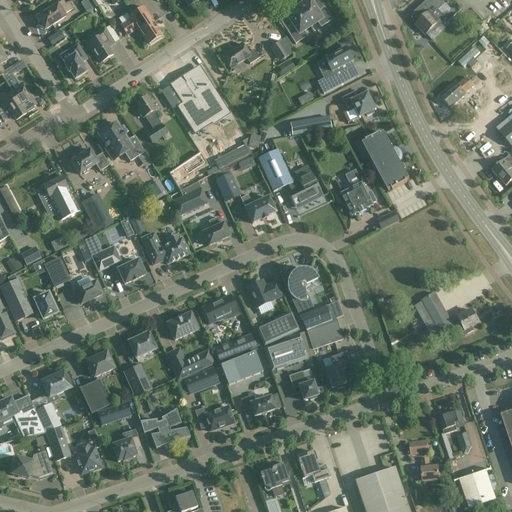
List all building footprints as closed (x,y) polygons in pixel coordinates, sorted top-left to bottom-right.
[(98,6),(94,0),(89,0),(88,1),(93,10),(98,6)] [(297,7),(311,27),(317,23),(321,28),(333,20),(324,8),(318,12),(309,0),(308,0),(307,1),(306,0),(304,0),(302,1),(300,3),(299,4),(300,6),(297,7)] [(428,0),(414,13),(415,13),(421,20),(416,25),(425,36),(439,23),(441,25),(447,20),(439,11),(444,7),(445,6),(438,0),(428,0)] [(65,5),(63,1),(57,5),(57,6),(37,19),(40,23),(38,26),(43,28),(44,31),(66,18),(64,15),(73,10),(69,3),(65,5)] [(162,36),(144,7),(129,17),(131,20),(121,26),(127,36),(138,29),(148,45),(149,45),(150,46),(162,38),(161,37),(162,36)] [(311,27),(297,7),(295,9),(294,8),(292,8),(291,9),(289,10),(288,11),(287,12),(288,13),(285,15),(294,28),(287,32),(295,45),(307,37),(304,32),(311,27)] [(114,44),(105,29),(91,38),(94,41),(87,45),(92,53),(93,52),(101,64),(102,63),(104,64),(108,61),(108,59),(113,56),(108,48),(114,44)] [(60,31),(48,39),(50,43),(55,40),(58,45),(65,40),(60,31)] [(488,41),(482,46),(498,62),(503,57),(488,41)] [(288,57),(279,43),(271,49),(280,62),(288,57)] [(68,51),(60,57),(64,63),(66,66),(65,68),(68,72),(70,73),(75,80),(87,73),(81,64),(87,60),(78,45),(68,51)] [(248,54),(241,45),(222,57),(231,70),(246,60),(250,65),(259,59),(254,50),(248,54)] [(346,66),(354,62),(347,49),(323,61),(331,76),(318,83),(324,95),(354,80),(346,66)] [(511,72),(502,61),(487,76),(511,101),(511,72)] [(12,67),(1,75),(13,94),(25,113),(27,112),(28,113),(34,109),(33,107),(35,106),(32,101),(33,100),(32,96),(33,95),(27,86),(21,89),(14,78),(12,79),(11,77),(17,74),(12,67)] [(183,80),(212,124),(227,115),(211,89),(209,91),(204,83),(206,82),(199,70),(184,79),(183,80)] [(182,77),(169,85),(182,105),(178,107),(191,127),(194,132),(210,122),(183,80),(184,79),(182,77)] [(475,87),(468,78),(459,86),(457,84),(441,97),(451,109),(467,95),(466,95),(475,87)] [(26,114),(25,113),(13,94),(8,98),(3,93),(0,95),(0,112),(1,114),(7,110),(10,113),(11,112),(16,121),(26,114)] [(355,93),(342,99),(349,112),(355,108),(359,117),(360,118),(361,118),(366,115),(367,115),(367,117),(374,113),(373,112),(375,111),(376,110),(376,109),(376,110),(369,95),(368,94),(367,94),(367,95),(358,99),(355,93)] [(156,111),(147,97),(145,98),(144,97),(141,99),(141,101),(136,104),(140,110),(138,111),(143,119),(145,118),(149,125),(153,131),(146,135),(152,144),(167,134),(161,126),(162,125),(158,119),(160,118),(155,111),(156,111)] [(284,100),(290,112),(296,109),(290,97),(284,100)] [(293,137),(316,133),(314,121),(291,125),(293,137)] [(127,141),(116,124),(107,130),(106,129),(104,128),(100,131),(100,133),(101,134),(99,135),(108,149),(107,150),(106,150),(113,161),(125,154),(130,162),(145,153),(134,137),(127,141)] [(511,148),(511,124),(500,134),(511,148)] [(406,181),(410,180),(400,163),(402,162),(402,161),(402,160),(402,159),(403,158),(403,157),(402,157),(402,156),(402,155),(402,154),(401,154),(401,153),(400,151),(398,150),(397,150),(396,150),(395,149),(393,150),(384,133),(381,135),(381,134),(366,142),(366,143),(363,145),(388,191),(392,189),(392,191),(407,182),(406,181)] [(95,159),(90,150),(71,162),(80,176),(82,174),(84,175),(88,173),(88,170),(96,165),(100,172),(109,166),(102,154),(95,159)] [(292,184),(277,151),(258,159),(273,192),(273,193),(293,184),(292,183),(292,184)] [(511,177),(511,159),(509,157),(492,170),(506,187),(511,181),(511,179),(511,177)] [(252,158),(238,165),(240,169),(242,173),(251,169),(252,168),(256,166),(252,158)] [(323,197),(308,166),(294,173),(302,188),(289,195),(296,211),(323,197)] [(213,175),(215,180),(225,203),(240,196),(228,168),(213,175)] [(367,195),(362,185),(356,172),(354,173),(354,174),(355,173),(360,182),(351,186),(353,189),(342,195),(353,217),(359,213),(360,214),(359,215),(360,216),(369,211),(368,209),(373,206),(372,204),(376,202),(371,193),(367,195)] [(43,187),(52,205),(70,195),(70,194),(74,192),(70,183),(66,185),(62,177),(43,187)] [(165,191),(158,181),(149,187),(155,197),(165,191)] [(208,204),(198,183),(180,192),(183,198),(172,203),(179,217),(208,204)] [(5,187),(0,189),(0,193),(4,202),(11,198),(5,187)] [(79,212),(70,195),(52,205),(60,222),(79,212)] [(113,225),(98,195),(83,203),(88,212),(98,233),(113,225)] [(251,202),(248,196),(240,199),(252,224),(261,220),(262,221),(267,218),(266,218),(275,213),(268,198),(256,204),(256,203),(252,201),(251,202)] [(138,212),(133,203),(123,210),(128,218),(138,212)] [(382,230),(399,222),(395,213),(378,221),(382,230)] [(136,235),(144,232),(138,217),(131,220),(136,235)] [(221,226),(218,219),(209,223),(212,230),(203,234),(204,237),(203,238),(206,244),(207,243),(209,247),(229,237),(223,225),(221,226)] [(0,242),(9,237),(2,223),(0,223),(0,242)] [(161,249),(154,234),(141,240),(153,267),(165,261),(167,266),(189,256),(182,239),(179,240),(179,239),(177,237),(174,237),(170,239),(169,241),(169,244),(169,245),(161,249)] [(65,236),(61,238),(65,248),(70,245),(65,236)] [(41,259),(35,247),(28,251),(20,255),(26,267),(41,259)] [(123,268),(113,248),(92,258),(99,272),(111,267),(118,270),(124,285),(132,282),(137,280),(137,279),(145,276),(138,261),(123,268)] [(92,260),(88,251),(81,254),(85,263),(92,260)] [(20,269),(13,259),(6,263),(13,273),(20,269)] [(44,266),(54,288),(56,287),(63,284),(62,282),(65,281),(66,283),(70,281),(60,259),(46,266),(44,266)] [(40,264),(33,267),(36,272),(43,269),(40,264)] [(296,272),(294,267),(286,270),(286,269),(280,272),(280,273),(279,274),(306,332),(331,322),(326,307),(314,312),(303,287),(317,280),(316,278),(314,276),(312,274),(310,273),(307,272),(304,271),(302,271),(299,271),(296,272)] [(17,281),(14,275),(7,279),(10,284),(0,289),(16,322),(33,315),(17,281)] [(80,290),(75,292),(81,305),(102,296),(96,283),(90,285),(87,278),(76,283),(80,290)] [(262,282),(247,289),(256,309),(257,309),(260,316),(273,310),(270,303),(271,302),(271,301),(283,296),(276,282),(265,288),(262,282)] [(45,295),(44,293),(35,297),(37,299),(34,301),(43,321),(57,314),(48,294),(45,295)] [(64,294),(58,295),(60,308),(66,307),(64,294)] [(435,294),(423,301),(422,301),(423,302),(416,307),(433,339),(441,334),(442,335),(455,328),(454,328),(461,324),(468,335),(474,331),(472,328),(480,324),(472,311),(466,315),(465,313),(451,321),(435,294)] [(239,315),(230,296),(215,303),(215,304),(210,307),(210,306),(202,309),(204,314),(203,315),(206,321),(207,321),(209,325),(233,315),(234,317),(239,315)] [(3,311),(0,303),(0,337),(1,339),(13,333),(6,318),(7,318),(6,317),(4,312),(4,311),(3,311)] [(381,315),(391,315),(391,304),(381,305),(381,315)] [(299,331),(291,313),(255,330),(264,348),(299,331)] [(198,331),(190,314),(167,325),(174,342),(198,331)] [(336,320),(331,322),(306,332),(312,351),(343,341),(336,320)] [(156,350),(148,334),(128,343),(136,360),(156,350)] [(389,336),(391,344),(398,340),(395,335),(389,336)] [(256,351),(250,336),(214,350),(220,365),(256,351)] [(308,360),(300,337),(264,349),(271,372),(308,360)] [(263,372),(255,352),(220,366),(228,386),(263,372)] [(114,369),(107,353),(87,362),(86,362),(94,379),(114,369)] [(347,368),(342,354),(330,358),(332,366),(331,368),(326,370),(332,389),(336,388),(337,390),(344,388),(344,385),(345,385),(340,370),(347,368)] [(198,357),(172,368),(178,381),(204,369),(213,365),(210,358),(201,363),(198,357)] [(151,391),(140,366),(124,373),(135,398),(151,391)] [(219,384),(213,369),(183,381),(189,396),(219,384)] [(302,373),(289,377),(293,390),(299,388),(303,401),(309,399),(310,401),(316,399),(316,397),(318,396),(313,383),(314,382),(311,375),(310,370),(302,373)] [(71,389),(63,373),(44,382),(43,386),(49,399),(71,389)] [(111,407),(99,381),(79,390),(91,416),(111,407)] [(45,434),(28,396),(26,397),(27,400),(29,400),(32,407),(17,414),(10,399),(0,404),(0,429),(1,429),(0,426),(0,422),(13,417),(24,440),(45,434)] [(255,403),(253,397),(249,398),(249,397),(240,400),(244,412),(252,409),(254,418),(274,411),(270,398),(255,403)] [(61,427),(51,405),(35,412),(46,434),(61,427)] [(131,417),(127,405),(97,414),(101,427),(131,417)] [(234,425),(228,408),(208,415),(206,409),(195,413),(201,430),(208,428),(210,432),(234,425)] [(181,425),(176,411),(161,419),(162,422),(157,424),(157,421),(140,423),(144,434),(157,430),(159,434),(151,436),(156,451),(170,444),(190,439),(186,429),(170,432),(169,429),(181,425)] [(462,416),(460,411),(455,412),(456,413),(449,416),(447,411),(437,415),(444,436),(457,432),(456,429),(464,426),(461,416),(462,416)] [(511,412),(501,416),(511,448),(511,412)] [(71,458),(61,429),(46,434),(55,463),(71,458)] [(87,433),(90,443),(98,440),(94,430),(87,433)] [(141,448),(135,431),(122,435),(124,442),(112,446),(117,463),(123,462),(123,463),(132,460),(131,459),(136,457),(134,450),(141,448)] [(458,435),(461,454),(471,452),(468,434),(458,435)] [(428,454),(427,442),(410,444),(411,456),(428,454)] [(91,450),(88,443),(75,447),(78,454),(74,455),(81,475),(101,469),(94,449),(91,450)] [(52,474),(45,452),(33,456),(32,462),(15,458),(14,463),(12,462),(11,470),(12,470),(11,475),(28,479),(29,476),(39,479),(52,474)] [(299,454),(296,455),(297,458),(300,466),(300,469),(301,472),(302,473),(304,479),(312,477),(314,484),(330,479),(325,465),(319,467),(314,453),(307,455),(306,452),(304,453),(303,453),(299,454)] [(429,468),(429,459),(421,460),(422,469),(421,469),(423,483),(439,481),(438,467),(429,468)] [(288,482),(282,463),(274,466),(274,468),(260,473),(264,487),(264,488),(264,489),(264,490),(265,491),(266,492),(267,492),(268,492),(269,492),(270,491),(271,490),(281,487),(281,485),(288,482)] [(408,511),(394,469),(354,482),(364,511),(408,511)] [(496,501),(486,472),(459,481),(469,510),(496,501)] [(197,511),(198,511),(192,493),(175,499),(179,509),(170,511),(197,511)]
